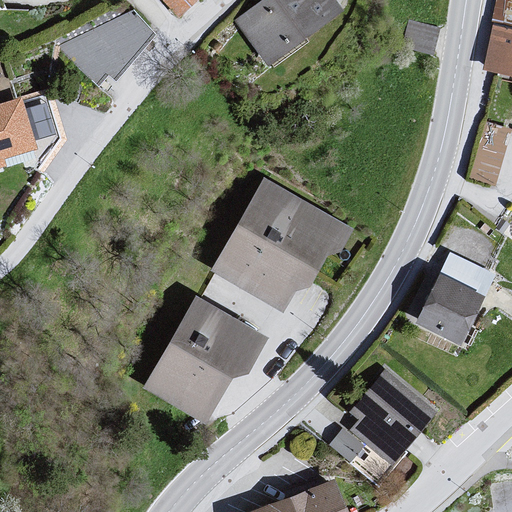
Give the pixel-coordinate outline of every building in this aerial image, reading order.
[(102,84),(157,32),(125,0),(71,52),(102,84)] [(156,0),(174,19),(194,2),(193,0),(156,0)] [(266,0),(231,25),(262,70),(337,17),(344,0),(266,0)] [(511,0),(494,0),(491,25),(511,29),(511,0)] [(414,21),(411,44),(437,47),(439,24),(414,21)] [(511,34),(491,30),(482,73),(511,80),(511,34)] [(0,167),(28,158),(10,108),(0,111),(0,167)] [(510,133),(481,124),(464,179),(495,189),(510,133)] [(209,277),(282,317),(292,298),(308,293),(326,258),(344,261),(356,237),(261,182),(209,277)] [(436,281),(410,327),(457,351),(480,304),(436,281)] [(191,303),(139,394),(201,431),(227,383),(242,382),(264,344),(191,303)] [(355,426),(349,434),(391,468),(432,419),(382,377),(348,418),(355,426)] [(340,511),(329,486),(266,511),(340,511)]
